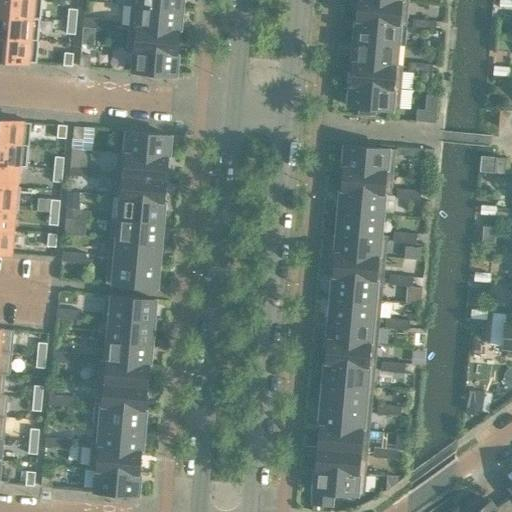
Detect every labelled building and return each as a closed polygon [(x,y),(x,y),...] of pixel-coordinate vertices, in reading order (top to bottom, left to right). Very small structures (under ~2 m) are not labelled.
[(0,0),(0,14),(41,18),(42,0),(0,0)] [(181,9),(181,0),(131,0),(131,4),(181,9)] [(391,0),(358,0),(357,18),(407,23),(409,2),(391,0)] [(179,31),(181,9),(131,4),(129,26),(179,31)] [(76,21),(77,9),(68,8),(67,20),(76,21)] [(0,14),(0,36),(6,37),(39,39),(41,18),(0,14)] [(83,22),(83,27),(95,28),(96,18),(84,17),(83,22)] [(96,18),(95,28),(107,29),(107,24),(108,19),(96,18)] [(357,18),(355,41),(397,45),(405,45),(407,23),(357,18)] [(412,23),(412,29),(424,30),(425,20),(413,19),(412,23)] [(75,34),(76,21),(67,20),(66,33),(75,34)] [(425,20),(424,30),(436,31),(436,26),(437,21),(425,20)] [(177,53),(179,31),(129,26),(127,48),(135,49),(177,53)] [(0,58),(27,61),(36,62),(39,39),(6,37),(0,36),(0,58)] [(355,41),(353,61),(395,65),(397,45),(355,41)] [(175,75),(177,53),(135,49),(133,71),(175,75)] [(72,66),(73,53),(64,52),(63,65),(72,66)] [(89,67),(90,55),(80,54),(79,66),(89,67)] [(353,61),(351,84),(401,88),(403,66),(395,65),(353,61)] [(408,67),(408,72),(420,73),(421,63),(409,62),(408,67)] [(421,63),(420,73),(432,74),(432,69),(433,64),(421,63)] [(501,75),(502,67),(494,66),(493,74),(501,75)] [(509,76),(510,68),(502,67),(501,75),(509,76)] [(351,84),(349,106),(391,110),(399,110),(401,88),(351,84)] [(511,127),(511,109),(500,109),(498,127),(511,127)] [(427,122),(428,112),(416,111),(415,121),(427,122)] [(0,142),(29,145),(31,122),(0,119),(0,142)] [(65,138),(67,125),(58,124),(57,137),(65,138)] [(83,139),(84,127),(74,126),(72,138),(83,139)] [(167,157),(169,134),(127,131),(125,153),(167,157)] [(0,163),(27,166),(29,145),(0,142),(0,163)] [(345,144),(343,167),(393,171),(395,149),(357,145),(345,144)] [(424,158),(425,148),(413,147),(412,157),(424,158)] [(165,178),(167,158),(167,157),(125,153),(117,152),(115,174),(165,178)] [(63,169),(64,157),(55,156),(54,168),(63,169)] [(482,156),(480,171),(494,172),(495,157),(482,156)] [(505,173),(506,158),(495,157),(494,172),(505,173)] [(16,186),(17,166),(27,167),(27,166),(0,163),(0,185),(20,187),(20,186),(16,186)] [(70,170),(69,175),(81,176),(82,166),(70,165),(70,170)] [(82,166),(81,176),(93,177),(94,172),(94,167),(82,166)] [(343,167),(341,188),(383,192),(391,193),(393,171),(343,167)] [(62,182),(63,169),(54,168),(53,181),(62,182)] [(164,200),(165,179),(165,178),(115,174),(113,195),(121,196),(164,200)] [(0,207),(18,209),(20,187),(0,185),(0,207)] [(341,188),(339,209),(381,213),(383,192),(341,188)] [(397,193),(396,198),(408,199),(409,189),(397,188),(397,193)] [(409,189),(408,199),(420,200),(421,195),(421,190),(409,189)] [(162,221),(163,201),(164,200),(121,196),(119,218),(162,221)] [(59,212),(60,200),(51,199),(50,212),(59,212)] [(488,214),(489,206),(481,205),(480,213),(488,214)] [(496,214),(497,207),(489,206),(488,214),(496,214)] [(0,228),(12,230),(14,209),(18,210),(18,209),(0,207),(0,228)] [(66,213),(65,218),(77,219),(78,209),(66,208),(66,213)] [(78,209),(77,219),(89,220),(90,215),(90,210),(78,209)] [(339,209),(337,231),(379,235),(381,213),(339,209)] [(58,225),(59,212),(50,212),(49,224),(58,225)] [(160,243),(162,222),(162,221),(119,218),(111,217),(109,238),(160,243)] [(0,251),(10,252),(12,230),(0,228),(0,251)] [(337,231),(335,252),(386,257),(388,235),(379,235),(337,231)] [(393,236),(392,241),(404,242),(405,232),(393,231),(393,236)] [(405,232),(404,242),(416,243),(417,238),(417,233),(405,232)] [(56,246),(57,234),(48,233),(47,246),(56,246)] [(158,264),(160,244),(160,243),(109,238),(108,260),(158,264)] [(62,256),(62,261),(74,262),(74,252),(62,251),(62,256)] [(74,252),(74,262),(85,263),(86,258),(86,253),(74,252)] [(335,252),(333,274),(384,279),(386,257),(335,252)] [(156,287),(158,265),(158,264),(108,260),(105,283),(156,287)] [(482,281),(483,273),(475,272),(474,280),(482,281)] [(490,281),(491,273),(483,273),(482,281),(490,281)] [(333,274),(331,296),(382,300),(384,279),(333,274)] [(389,279),(388,284),(400,285),(401,275),(389,274),(389,279)] [(401,275),(400,285),(412,286),(413,281),(413,276),(401,275)] [(152,322),(155,299),(104,294),(102,317),(110,318),(152,322)] [(331,296),(329,317),(380,322),(382,300),(331,296)] [(57,313),(56,318),(68,319),(69,309),(57,308),(57,313)] [(69,309),(68,319),(80,320),(81,315),(81,310),(69,309)] [(478,318),(479,311),(471,310),(470,317),(478,318)] [(486,319),(487,311),(479,311),(478,318),(486,319)] [(511,312),(510,312),(506,312),(503,347),(508,348),(507,356),(511,356),(511,312)] [(329,317),(328,339),(378,343),(380,322),(329,317)] [(385,322),(384,328),(396,329),(397,318),(385,317),(385,322)] [(151,343),(152,322),(110,318),(108,339),(151,343)] [(397,318),(396,329),(408,330),(409,326),(409,325),(409,320),(397,318)] [(0,351),(11,352),(13,331),(13,330),(13,329),(3,328),(0,328),(0,351)] [(149,364),(151,344),(151,343),(108,339),(106,361),(149,364)] [(328,339),(326,361),(376,365),(378,343),(328,339)] [(46,355),(47,343),(38,342),(37,354),(46,355)] [(0,351),(0,372),(9,373),(11,352),(0,351)] [(53,356),(52,361),(64,362),(65,352),(53,351),(53,356)] [(65,352),(64,362),(76,363),(77,358),(77,353),(65,352)] [(45,368),(46,355),(37,354),(36,367),(45,368)] [(147,386),(149,365),(149,364),(106,361),(98,360),(96,381),(147,386)] [(326,361),(324,382),(374,387),(376,365),(326,361)] [(381,366),(381,371),(393,372),(393,362),(381,361),(381,366)] [(393,362),(393,372),(404,373),(405,368),(405,363),(393,362)] [(0,372),(0,394),(7,395),(7,394),(2,393),(3,374),(9,375),(9,373),(0,372)] [(145,407),(147,387),(147,386),(96,381),(95,403),(145,407)] [(324,382),(322,404),(372,408),(374,387),(324,382)] [(42,398),(43,386),(34,385),(33,397),(42,398)] [(49,399),(49,404),(61,405),(61,395),(49,394),(49,399)] [(61,395),(61,405),(72,406),(73,401),(73,396),(61,395)] [(41,411),(42,398),(33,397),(32,410),(41,411)] [(143,428),(145,408),(145,407),(95,403),(93,423),(143,428)] [(322,404),(320,426),(370,430),(372,408),(322,404)] [(377,409),(377,414),(389,415),(389,405),(378,404),(377,409)] [(389,405),(389,415),(401,416),(401,411),(401,406),(389,405)] [(141,451),(143,430),(143,428),(93,423),(91,446),(141,451)] [(320,426),(318,447),(368,451),(370,430),(320,426)] [(38,441),(39,429),(30,428),(29,440),(38,441)] [(45,442),(45,447),(57,448),(57,438),(46,437),(45,442)] [(57,438),(57,448),(68,449),(69,444),(69,439),(57,438)] [(37,454),(38,441),(29,440),(28,453),(37,454)] [(139,472),(141,451),(91,446),(89,467),(139,472)] [(318,447),(316,468),(366,473),(368,451),(318,447)] [(373,452),(373,457),(385,458),(386,448),(374,447),(373,452)] [(386,448),(385,458),(397,459),(397,454),(397,449),(386,448)] [(137,495),(139,473),(139,472),(89,467),(89,469),(93,469),(91,490),(137,495)] [(316,468),(313,503),(331,505),(332,492),(364,495),(366,473),(316,468)] [(34,485),(35,472),(26,471),(25,485),(34,485)] [(51,487),(52,475),(42,474),(41,486),(51,487)] [(397,483),(398,476),(387,474),(385,490),(397,483)] [(511,511),(511,509),(506,500),(496,507),(491,501),(482,507),(480,504),(469,511),(511,511)]
